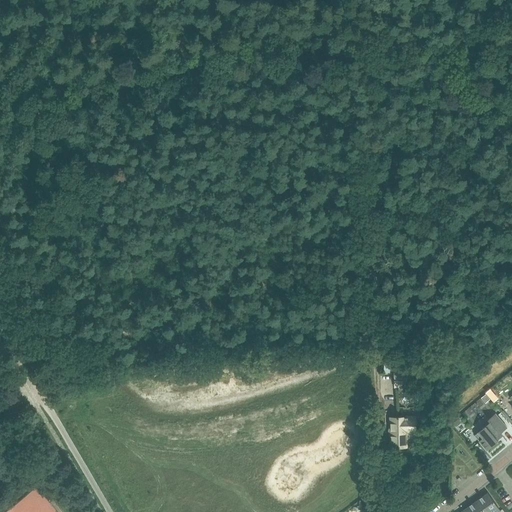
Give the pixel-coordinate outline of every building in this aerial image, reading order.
[(395,387),(405,387),(411,386),(410,373),(395,373),(395,387)] [(393,397),(392,388),(380,388),(380,397),(393,397)] [(481,399),(485,403),(490,400),(486,395),(481,399)] [(507,428),(501,420),(496,414),(484,425),(485,426),(478,433),(483,438),(479,441),(481,443),(487,451),(499,441),(497,439),(502,435),(500,434),(507,428)] [(416,417),(391,418),(391,447),(406,447),(406,438),(409,438),(415,438),(415,432),(416,432),(416,417)] [(488,493),(478,500),(485,511),(499,511),(501,511),(488,493)] [(485,511),(478,500),(468,508),(470,511),(485,511)]
